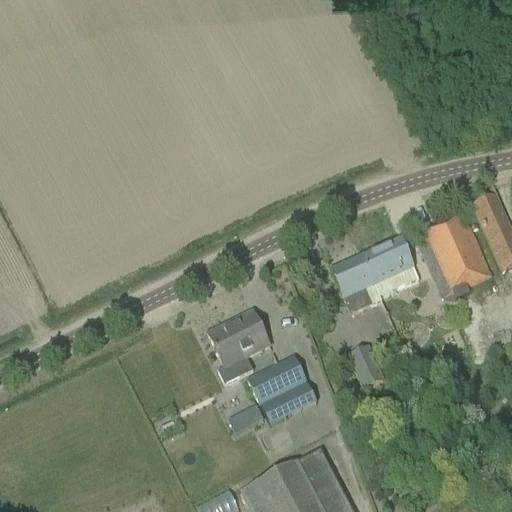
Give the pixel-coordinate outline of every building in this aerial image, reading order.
[(472,209),(501,276),(511,271),(511,238),(495,199),(472,209)] [(461,216),(435,227),(442,241),(429,247),(428,242),(416,247),(424,266),(442,304),(491,281),(468,231),(461,216)] [(399,243),(362,261),(379,301),(416,285),(418,285),(414,278),(407,262),(399,243)] [(329,275),(338,293),(349,319),(371,309),(380,305),(378,302),(379,301),(362,261),(329,275)] [(216,359),(224,373),(218,376),(225,389),(251,377),(245,364),(269,353),(260,335),(252,318),(231,328),(234,334),(228,337),(227,335),(209,345),(214,355),(213,356),(215,359),(216,359)] [(362,395),(381,386),(366,352),(347,361),(362,395)] [(292,363),(246,385),(269,431),(315,409),(292,363)] [(255,411),(241,418),(248,432),(262,425),(255,411)] [(247,511),(348,511),(319,456),(296,468),(296,467),(239,497),(247,511)]
